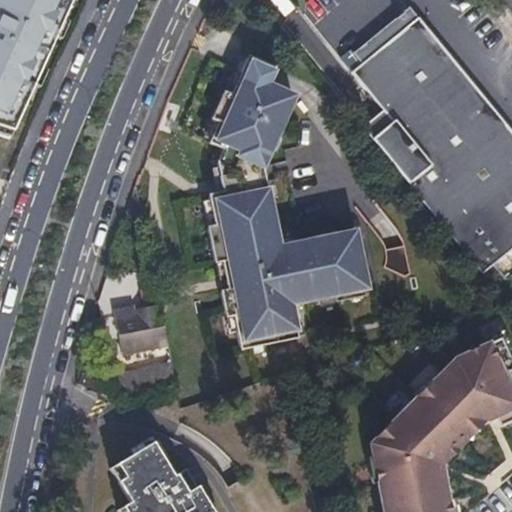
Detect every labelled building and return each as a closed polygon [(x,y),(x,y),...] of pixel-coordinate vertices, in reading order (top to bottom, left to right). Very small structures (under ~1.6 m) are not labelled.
[(0,0),(0,133),(10,137),(71,0),(0,0)] [(376,32),(386,43),(415,19),(457,70),(463,66),(411,3),(376,32)] [(386,43),(349,75),(380,113),(391,126),(370,143),(480,277),(499,261),(511,250),(511,135),(457,70),(415,19),(386,43)] [(231,321),(239,355),(294,341),(287,307),(364,293),(353,236),(276,251),(260,172),(293,103),(267,91),(275,74),(248,61),(230,99),(223,96),(209,124),(216,127),(207,148),(220,154),(214,167),(220,196),(206,199),(213,230),(205,232),(213,268),(220,266),(226,294),(219,296),(224,322),(231,321)] [(391,126),(380,113),(360,130),(370,143),(391,126)] [(511,250),(499,261),(505,268),(511,261),(511,250)] [(157,327),(148,329),(138,331),(140,337),(113,342),(119,371),(164,362),(157,327)] [(112,336),(113,342),(140,337),(138,331),(112,336)] [(444,511),(435,465),(456,445),(449,437),(476,411),(484,420),(491,417),(495,427),(511,419),(511,390),(503,372),(510,368),(496,338),(451,359),(366,444),(378,511),(444,511)] [(164,363),(122,374),(127,394),(169,384),(164,363)] [(206,511),(194,491),(183,474),(171,481),(146,443),(126,456),(129,461),(106,476),(126,509),(122,511),(206,511)]
